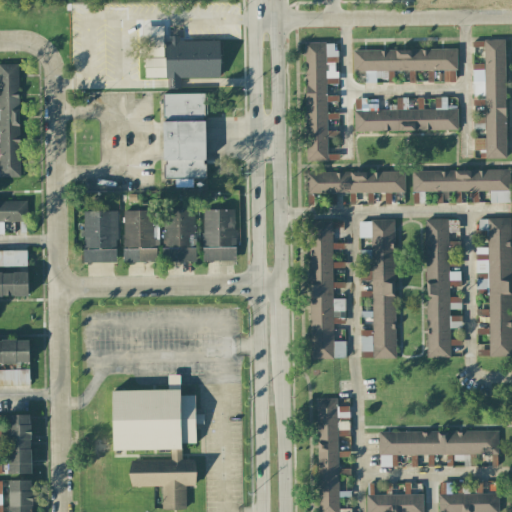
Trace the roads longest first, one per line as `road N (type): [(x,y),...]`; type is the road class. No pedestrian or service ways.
road 1 (tertiary): [(252,21),(258,511)]
road 2 (residential): [(43,47),(53,82),(59,511)]
road 3 (tertiary): [(281,286),(275,0)]
road 4 (residential): [(511,14),(252,21)]
road 5 (residential): [(281,286),(56,285)]
road 6 (tertiary): [(285,511),(282,345)]
